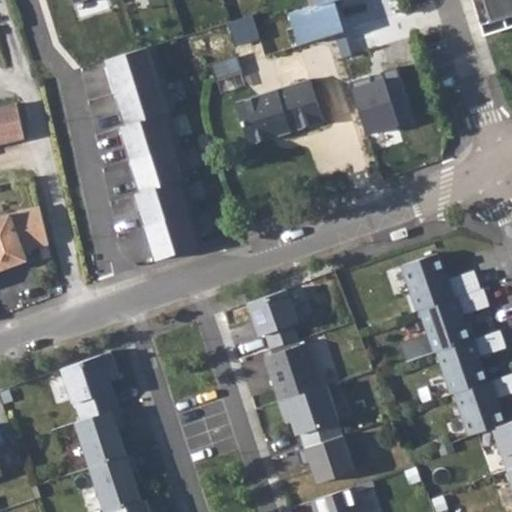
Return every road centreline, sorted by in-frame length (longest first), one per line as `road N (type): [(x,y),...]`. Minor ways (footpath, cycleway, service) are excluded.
road 1 (residential): [(192,272),(442,192),(493,160)]
road 2 (residential): [(270,511),(192,272)]
road 3 (residential): [(129,294),(201,511)]
road 4 (residential): [(447,0),(493,160)]
road 5 (residential): [(0,341),(129,294)]
